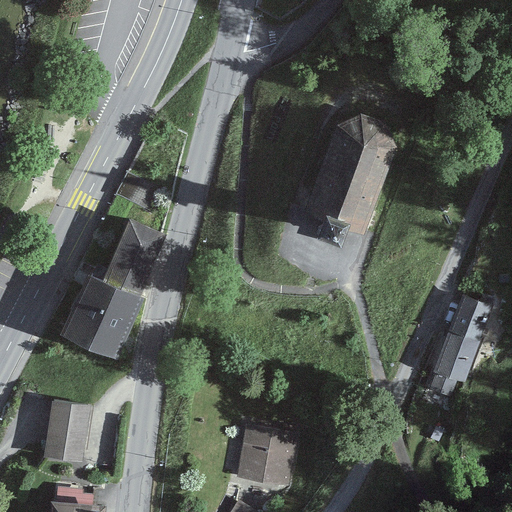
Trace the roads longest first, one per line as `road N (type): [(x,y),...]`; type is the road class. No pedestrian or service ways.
road 1 (secondary): [(130,511),(163,288),(226,51)]
road 2 (unclassified): [(511,141),(333,511)]
road 3 (secondary): [(0,354),(183,0)]
